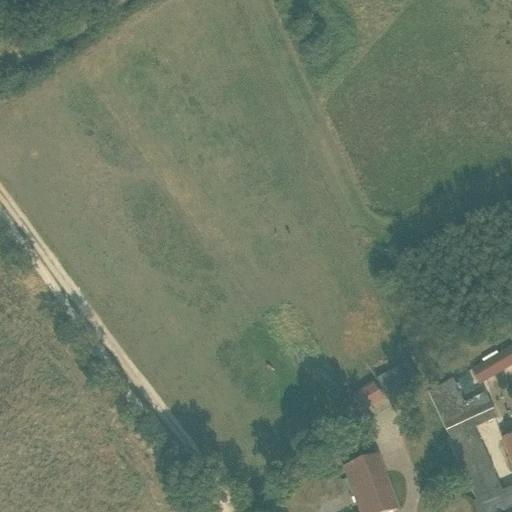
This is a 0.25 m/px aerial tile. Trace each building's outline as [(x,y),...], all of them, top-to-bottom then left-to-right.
[(511,347),(479,367),(484,376),(488,382),(511,367),(511,347)] [(474,508),(479,506),(481,511),(511,511),(511,492),(507,495),(505,491),(493,495),(490,494),(469,450),(480,445),(473,429),(495,419),(485,397),(462,407),(450,381),(428,393),(449,437),(446,439),(476,502),(472,503),(474,508)] [(372,383),(352,396),(364,415),(384,402),(372,383)] [(511,428),(499,433),(511,466),(511,428)] [(341,456),(345,469),(360,511),(397,511),(379,457),(373,459),(366,438),(353,442),(356,451),(341,456)] [(428,480),(435,495),(446,490),(439,475),(428,480)]
